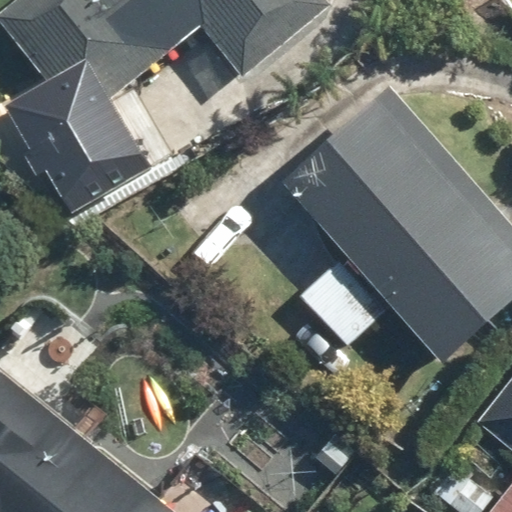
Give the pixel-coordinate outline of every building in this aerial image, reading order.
[(340,7),(333,0),(20,0),(0,17),(0,19),(87,125),(179,51),(161,29),(188,6),(250,81),(340,7)] [(447,366),(511,309),(511,217),(400,89),(289,185),(447,366)] [(392,311),(340,258),(305,293),(357,346),(392,311)] [(182,511),(0,364),(0,511),(182,511)] [(511,387),(481,426),(511,451),(511,387)] [(511,511),(511,492),(493,511),(511,511)]
